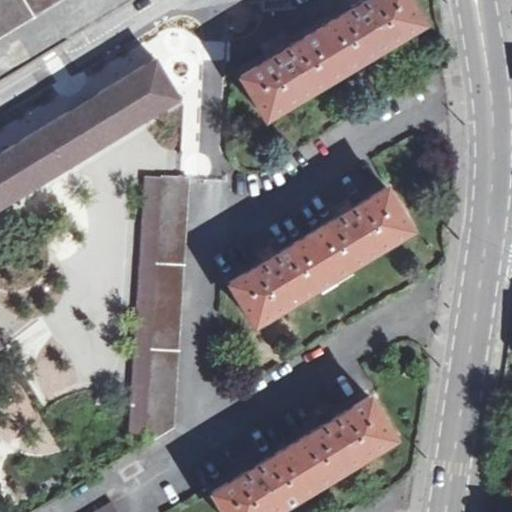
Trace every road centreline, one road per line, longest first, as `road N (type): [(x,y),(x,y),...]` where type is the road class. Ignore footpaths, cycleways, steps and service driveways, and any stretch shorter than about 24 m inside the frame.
road 1 (tertiary): [(447,511),(485,255)]
road 2 (tertiary): [(485,255),(494,144),(478,0)]
road 3 (residential): [(215,18),(166,13),(0,107)]
